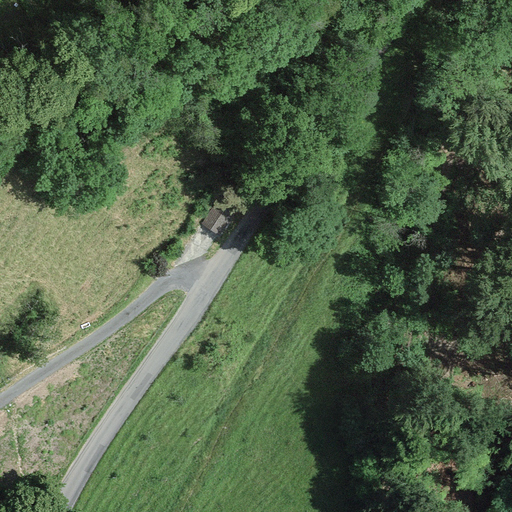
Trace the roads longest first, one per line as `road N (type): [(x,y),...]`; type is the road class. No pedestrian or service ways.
road 1 (unclassified): [(409,0),(210,281)]
road 2 (unclassified): [(210,281),(60,511)]
road 3 (unclassified): [(0,402),(170,281),(210,281)]
